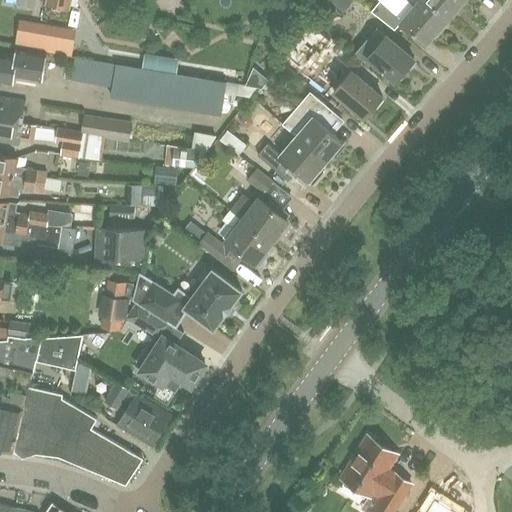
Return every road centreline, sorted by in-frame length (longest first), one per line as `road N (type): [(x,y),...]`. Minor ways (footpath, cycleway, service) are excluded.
road 1 (residential): [(511,20),(270,313),(141,511)]
road 2 (secondary): [(331,356),(511,130)]
road 3 (secondary): [(218,511),(331,356)]
road 4 (residential): [(483,457),(453,448),(331,356)]
road 5 (residential): [(129,511),(58,477),(0,470)]
